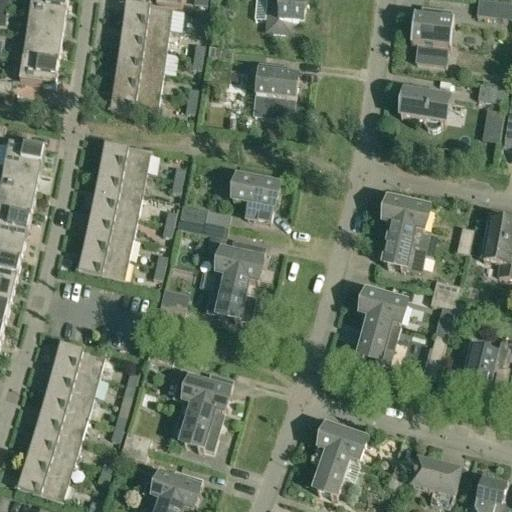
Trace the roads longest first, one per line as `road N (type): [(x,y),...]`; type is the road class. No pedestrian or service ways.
road 1 (residential): [(41,302),(93,0)]
road 2 (residential): [(303,399),(362,174)]
road 3 (residential): [(511,456),(303,399)]
road 4 (residential): [(362,174),(387,0)]
road 5 (residential): [(511,202),(362,174)]
road 6 (residential): [(259,511),(303,399)]
